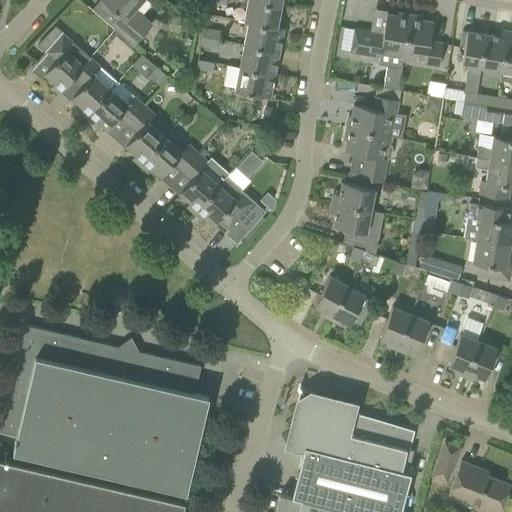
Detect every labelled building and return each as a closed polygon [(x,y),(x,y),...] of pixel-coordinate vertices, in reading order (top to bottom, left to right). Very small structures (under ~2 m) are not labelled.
[(101,0),(118,14),(109,24),(132,45),(152,23),(135,8),(142,0),(101,0)] [(185,0),(177,0),(174,4),(186,12),(191,4),(185,0)] [(242,21),(246,22),(246,21),(276,27),(276,26),(280,5),(252,0),(246,0),(242,19),(242,21)] [(379,56),(377,64),(400,68),(401,61),(402,61),(410,14),(398,12),(397,15),(386,13),(383,32),(354,28),(350,52),(379,56)] [(421,16),(410,14),(402,61),(410,62),(411,57),(424,59),(423,64),(438,67),(442,42),(429,40),(432,21),(421,19),(421,16)] [(246,22),(242,44),(278,51),(283,28),(276,26),(276,27),(246,21),(246,22)] [(203,27),(201,36),(217,39),(219,30),(203,27)] [(497,36),(484,33),(479,67),(501,71),(508,31),(498,29),(497,36)] [(462,99),(462,100),(473,102),(475,92),(479,67),(484,33),(462,30),(459,45),(464,46),(461,64),(471,65),(471,68),(466,68),(463,90),(443,86),(442,96),(462,99)] [(511,31),(508,31),(501,71),(500,79),(511,81),(511,31)] [(58,94),(73,76),(83,63),(89,57),(62,33),(46,52),(55,60),(43,73),(54,83),(51,87),(58,94)] [(217,39),(201,36),(200,44),(216,47),(217,39)] [(242,44),(237,67),(274,74),(278,51),(242,44)] [(85,117),(117,81),(100,66),(89,57),(83,63),(73,76),(82,84),(71,98),(81,107),(78,111),(85,117)] [(213,62),(197,59),(195,67),(211,70),(213,62)] [(157,67),(148,76),(160,86),(168,77),(157,67)] [(274,74),(237,67),(233,90),(269,97),(274,74)] [(127,124),(145,105),(117,81),(85,117),(92,124),(96,120),(106,129),(118,116),(127,124)] [(475,92),(473,102),(485,104),(495,106),(497,96),(475,92)] [(348,115),(346,127),(391,136),(400,137),(404,114),(396,113),(398,99),(374,95),(372,108),(353,104),(351,115),(348,115)] [(511,98),(497,96),(495,106),(511,108),(511,98)] [(477,146),(475,156),(511,161),(511,114),(484,110),(485,104),(473,102),(462,100),(460,115),(501,122),(499,136),(491,134),(489,148),(477,146)] [(132,158),(139,165),(165,136),(147,121),(154,113),(145,105),(127,124),(136,132),(125,145),(135,154),(132,158)] [(263,107),(260,124),(273,126),(274,123),(274,120),(276,110),(276,109),(263,107)] [(391,136),(346,127),(343,139),(346,139),(344,151),(355,153),(353,160),(351,159),(348,175),(383,182),(391,136)] [(172,164),(181,171),(198,152),(188,143),(181,150),(165,136),(139,165),(146,171),(150,167),(160,177),(172,164)] [(258,144),(254,149),(262,156),(266,151),(258,144)] [(251,150),(236,167),(247,177),(262,161),(251,150)] [(186,206),(193,213),(219,183),(201,168),(208,160),(198,152),(181,171),(190,180),(179,193),(189,202),(186,206)] [(439,153),(437,166),(444,167),(446,154),(439,153)] [(511,161),(475,156),(474,166),(485,168),(484,180),(479,180),(477,193),(508,198),(510,186),(511,186),(511,161)] [(413,175),(411,184),(425,187),(428,172),(420,170),(413,175)] [(332,192),(330,202),(370,210),(374,188),(341,181),(339,194),(332,192)] [(219,183),(193,213),(200,219),(204,215),(214,224),(226,211),(235,219),(252,200),(242,191),(235,198),(219,183)] [(272,196),(264,204),(271,210),(274,208),(276,200),(272,196)] [(463,237),(474,239),(474,238),(510,244),(511,234),(511,221),(511,212),(511,208),(469,201),(463,237)] [(352,246),(363,250),(367,251),(372,225),(368,224),(370,210),(330,202),(329,212),(335,213),(333,226),(355,230),(352,246)] [(416,206),(414,219),(422,220),(423,208),(416,206)] [(423,208),(422,220),(420,230),(432,232),(436,210),(423,208)] [(422,220),(414,219),(412,232),(420,233),(420,230),(422,220)] [(474,238),(474,239),(471,261),(478,262),(476,275),(508,281),(511,258),(511,255),(508,254),(510,244),(474,238)] [(363,250),(352,246),(348,257),(359,261),(363,250)] [(365,252),(361,260),(374,265),(378,257),(365,252)] [(422,254),(417,267),(449,278),(456,280),(461,267),(422,254)] [(383,269),(392,272),(395,261),(387,258),(383,269)] [(395,261),(392,272),(401,274),(404,264),(395,261)] [(319,314),(329,319),(347,284),(330,275),(314,305),(321,309),(319,314)] [(446,290),(457,294),(460,282),(456,280),(449,278),(446,290)] [(460,282),(457,294),(468,298),(471,286),(460,282)] [(347,284),(329,319),(339,324),(341,320),(349,324),(351,319),(359,323),(371,299),(364,296),(365,294),(347,284)] [(507,298),(496,294),(492,306),(503,310),(507,298)] [(385,345),(396,350),(410,313),(392,306),(379,338),(387,341),(385,345)] [(410,313),(396,350),(406,354),(408,349),(416,352),(429,320),(410,313)] [(0,425),(0,431),(16,435),(12,451),(185,492),(208,396),(194,393),(200,365),(25,324),(0,425)] [(440,340),(450,344),(456,329),(446,325),(440,340)] [(453,372),(464,377),(478,340),(460,333),(447,365),(455,368),(453,372)] [(478,340),(464,377),(475,381),(476,376),(484,379),(497,347),(478,340)] [(303,447),(291,496),(354,511),(398,511),(409,472),(406,471),(411,449),(409,448),(414,429),(351,411),(353,404),(310,393),(309,397),(303,401),(299,400),(288,443),(303,447)] [(444,441),(441,449),(437,460),(452,466),(459,447),(444,441)] [(0,511),(182,511),(185,501),(0,458),(0,511)] [(478,471),(479,467),(461,460),(447,496),(487,511),(498,511),(510,484),(478,471)] [(354,511),(291,496),(279,493),(274,511),(354,511)]
